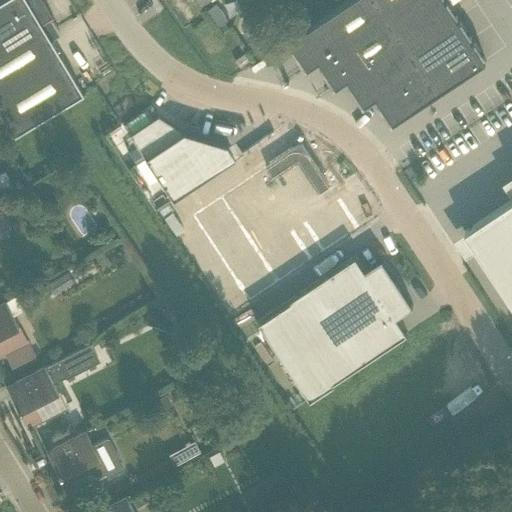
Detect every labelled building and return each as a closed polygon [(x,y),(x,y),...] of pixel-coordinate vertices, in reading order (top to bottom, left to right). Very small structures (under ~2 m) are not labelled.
[(0,0),(0,112),(12,132),(73,96),(81,91),(50,39),(40,22),(48,17),(52,15),(51,14),(49,15),(39,0),(0,0)] [(308,66),(320,58),(388,13),(384,6),(380,0),(347,0),(290,38),(308,66)] [(398,27),(438,0),(393,0),(384,6),(388,13),(398,27)] [(457,17),(445,0),(438,0),(398,27),(405,39),(411,48),(457,17)] [(337,84),(348,77),(405,39),(398,27),(388,13),(320,58),(337,84)] [(411,48),(422,65),(424,69),(471,38),(457,17),(411,48)] [(486,60),(471,38),(424,69),(438,91),(486,60)] [(405,39),(348,77),(365,102),(377,95),(422,65),(411,48),(405,39)] [(424,69),(422,65),(377,95),(394,120),(438,91),(424,69)] [(152,117),(128,133),(135,144),(144,156),(171,197),(233,156),(233,155),(225,143),(196,134),(183,130),(182,130),(157,114),(152,117)] [(135,144),(126,150),(135,162),(144,156),(135,144)] [(288,151),(192,215),(249,301),(358,228),(309,155),(307,153),(304,151),(301,150),(298,150),(295,149),(291,150),(288,151)] [(73,197),(69,190),(60,195),(65,202),(73,197)] [(511,198),(465,230),(476,247),(511,300),(511,198)] [(356,254),(255,321),(307,398),(407,332),(396,315),(413,304),(411,301),(410,302),(381,259),(366,269),(356,254)] [(66,271),(46,283),(52,293),(72,280),(66,271)] [(26,337),(24,338),(4,299),(0,301),(0,350),(2,350),(10,365),(34,353),(26,337)] [(496,429),(431,331),(318,407),(319,415),(379,506),(496,429)] [(201,359),(187,337),(170,347),(184,369),(201,359)] [(90,341),(44,364),(4,384),(24,423),(64,403),(53,381),(64,376),(64,377),(99,359),(90,341)] [(160,409),(171,403),(166,393),(155,399),(160,409)] [(104,469),(107,475),(122,467),(120,463),(107,437),(106,435),(92,442),(85,429),(46,450),(66,489),(104,469)] [(193,438),(181,444),(187,455),(199,449),(193,438)] [(173,463),(187,455),(181,444),(167,452),(173,463)] [(218,450),(207,455),(212,464),(222,459),(218,450)] [(265,486),(272,498),(292,485),(284,474),(265,486)] [(272,498),(265,486),(243,500),(250,511),(272,498)] [(134,511),(125,494),(90,511),(134,511)]
